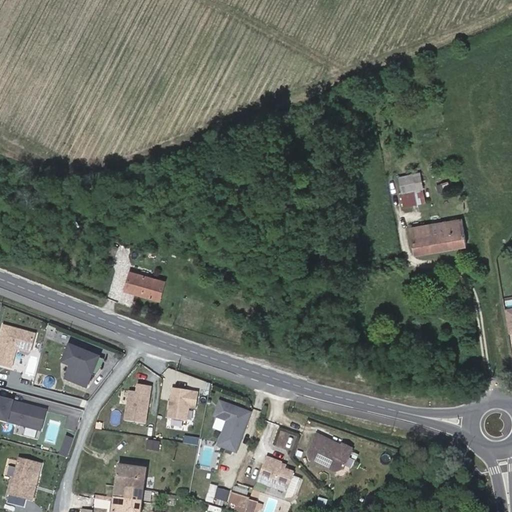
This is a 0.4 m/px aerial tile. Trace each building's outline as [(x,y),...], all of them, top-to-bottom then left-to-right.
[(399,174),(402,204),(425,202),(422,172),(399,174)] [(461,214),(413,223),(417,247),(466,239),(461,214)] [(101,265),(118,273),(121,265),(105,258),(101,265)] [(133,288),(128,306),(163,316),(168,298),(133,288)] [(0,340),(0,378),(9,381),(14,362),(28,365),(32,347),(0,339),(0,340)] [(98,380),(102,370),(67,357),(64,367),(72,370),(69,377),(65,390),(86,398),(91,385),(93,378),(98,380)] [(72,370),(64,367),(61,374),(69,377),(72,370)] [(124,432),(145,435),(150,397),(137,395),(136,403),(129,402),(124,432)] [(166,429),(186,432),(188,417),(196,419),(198,404),(171,400),(166,429)] [(249,423),(218,410),(212,424),(225,429),(215,454),(233,461),(249,423)] [(0,431),(39,441),(43,422),(0,411),(0,431)] [(351,460),(350,458),(342,454),(318,443),(317,444),(309,462),(310,467),(334,478),(344,475),(351,460)] [(64,450),(58,467),(66,469),(72,453),(64,450)] [(146,460),(158,462),(160,452),(148,451),(146,460)] [(20,465),(10,509),(22,511),(25,511),(27,504),(29,505),(35,479),(41,481),(43,470),(20,465)] [(293,480),(286,477),(280,475),(281,472),(281,471),(266,465),(257,488),(287,499),(293,480)] [(121,470),(116,511),(142,511),(148,474),(121,470)] [(35,479),(29,505),(35,506),(41,481),(35,479)] [(247,511),(249,506),(232,499),(227,511),(247,511)]
